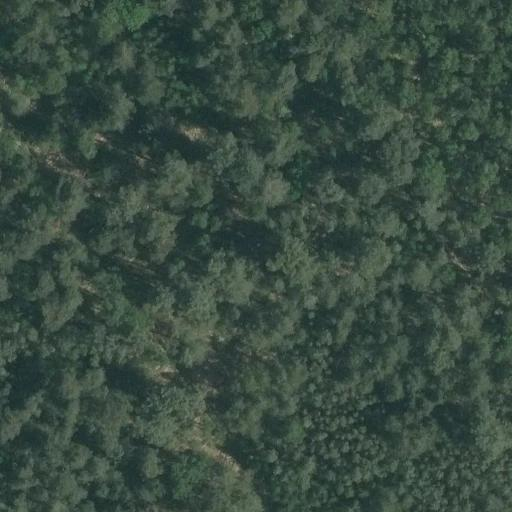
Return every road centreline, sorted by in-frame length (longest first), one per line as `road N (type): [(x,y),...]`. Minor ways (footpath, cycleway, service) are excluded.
road 1 (track): [(276,511),(10,126)]
road 2 (track): [(269,0),(511,328)]
